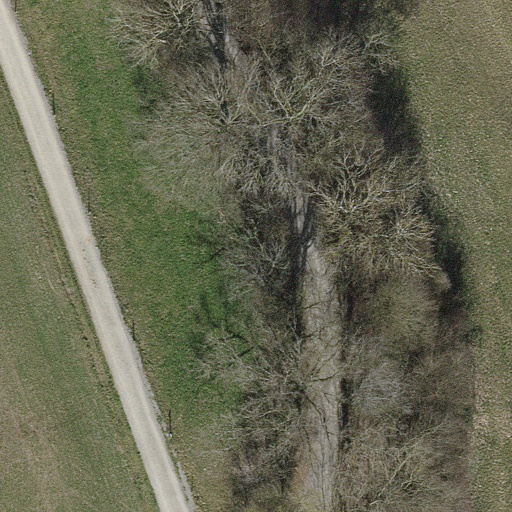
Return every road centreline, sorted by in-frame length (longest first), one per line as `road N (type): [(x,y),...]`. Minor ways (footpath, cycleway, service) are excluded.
road 1 (track): [(191,0),(310,248),(321,449),(300,511)]
road 2 (track): [(173,511),(0,33)]
